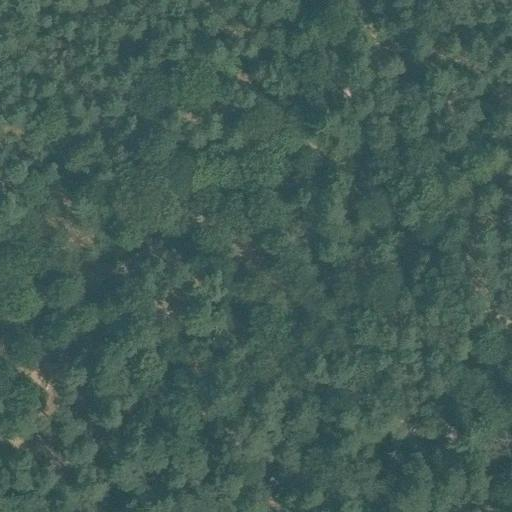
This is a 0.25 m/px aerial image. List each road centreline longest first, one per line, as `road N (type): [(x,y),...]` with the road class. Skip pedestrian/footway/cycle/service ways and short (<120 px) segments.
road 1 (track): [(448,511),(448,473),(311,0)]
road 2 (track): [(0,336),(170,228),(304,168),(352,133)]
road 3 (unknown): [(494,511),(494,494),(352,133)]
